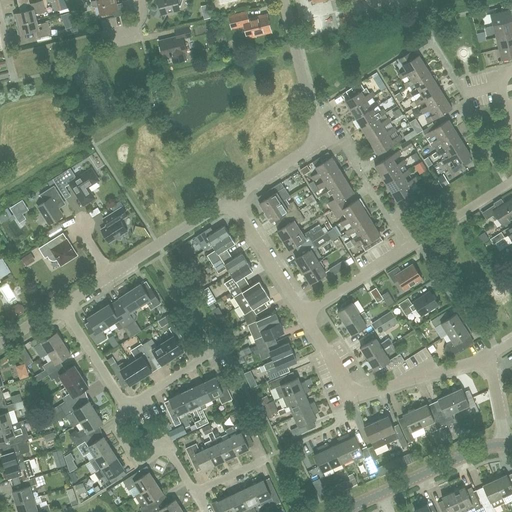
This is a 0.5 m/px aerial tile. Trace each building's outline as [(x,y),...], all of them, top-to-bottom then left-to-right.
[(17,23),(36,19),(35,14),(45,12),(42,0),(29,3),(30,9),(13,13),(14,18),(15,17),(17,23)] [(116,0),(94,0),(91,1),(93,7),(99,5),(100,13),(101,14),(108,12),(113,11),(124,9),(122,2),(117,4),(116,0)] [(157,0),(161,14),(180,9),(177,0),(157,0)] [(493,25),(511,20),(511,18),(511,14),(511,13),(511,3),(508,5),(509,9),(490,14),(493,25)] [(352,18),(349,9),(343,11),(345,16),(339,18),(341,28),(348,26),(346,19),(352,18)] [(255,35),(271,31),(267,15),(248,19),(246,12),(229,16),(232,28),(244,24),(247,37),(250,36),(250,37),(256,36),(255,35)] [(38,24),(36,19),(17,23),(18,30),(17,30),(18,34),(36,30),(37,36),(50,33),(47,21),(38,24)] [(511,20),(493,25),(496,37),(511,33),(511,20)] [(160,41),(164,57),(171,55),(171,56),(173,56),(174,62),(186,59),(184,51),(187,51),(184,38),(191,36),(189,27),(175,30),(177,37),(160,41)] [(511,33),(496,37),(499,49),(511,45),(511,33)] [(511,45),(499,49),(502,60),(511,57),(511,45)] [(401,79),(408,74),(424,64),(419,55),(413,59),(410,52),(399,59),(406,70),(398,75),(401,79)] [(406,88),(409,86),(430,73),(424,64),(408,74),(411,79),(404,84),(406,88)] [(433,75),(432,76),(430,73),(409,86),(412,91),(407,94),(407,97),(408,99),(412,96),(419,91),(435,82),(435,81),(436,80),(433,75)] [(350,98),(345,101),(351,110),(367,100),(374,95),(372,91),(365,96),(361,91),(364,89),(360,82),(346,91),(350,98)] [(435,82),(419,91),(422,96),(415,101),(417,105),(425,100),(441,90),(435,82)] [(423,114),(430,109),(446,99),(441,90),(425,100),(428,105),(420,110),(423,114)] [(446,99),(430,109),(433,114),(425,119),(428,123),(452,108),(446,99)] [(367,100),(351,110),(356,119),(372,109),(380,104),(377,100),(370,105),(367,100)] [(372,109),(356,119),(362,127),(378,117),(385,113),(383,109),(375,114),(372,109)] [(378,117),(362,127),(367,136),(383,126),(391,122),(388,118),(381,122),(378,117)] [(431,143),(454,128),(449,120),(436,128),(434,124),(423,131),(425,135),(428,139),(429,138),(431,143)] [(383,126),(367,136),(373,145),(389,135),(396,130),(394,126),(386,131),(383,126)] [(437,151),(459,137),(454,128),(431,143),(430,143),(433,147),(434,146),(437,151)] [(406,133),(409,139),(416,134),(413,129),(406,133)] [(389,135),(373,145),(378,154),(402,139),(399,135),(392,140),(389,135)] [(444,159),(465,146),(459,137),(437,151),(432,155),(434,159),(438,156),(442,154),(444,159)] [(409,139),(401,145),(404,151),(413,145),(409,139)] [(465,146),(444,159),(441,161),(444,165),(451,160),(454,165),(451,167),(451,169),(453,171),(455,172),(472,161),(469,156),(471,155),(465,146)] [(399,151),(375,166),(381,174),(404,160),(404,159),(397,163),(394,159),(401,155),(399,151)] [(416,152),(415,152),(411,155),(415,161),(419,158),(420,158),(416,152)] [(314,181),(321,176),(338,166),(332,157),(321,164),(318,159),(312,162),(319,172),(311,177),(314,181)] [(404,160),(381,174),(386,183),(404,172),(401,167),(407,164),(404,160)] [(343,175),(338,166),(321,176),(324,181),(317,186),(319,190),(327,185),(343,175)] [(404,172),(386,183),(391,192),(407,182),(404,177),(412,172),(413,172),(410,168),(404,172)] [(91,169),(69,183),(83,205),(94,198),(87,187),(98,180),(91,169)] [(436,178),(439,182),(442,187),(449,183),(445,178),(443,174),(436,178)] [(348,184),(343,175),(327,185),(330,190),(322,194),(325,198),(332,194),(348,184)] [(415,177),(407,182),(391,192),(397,201),(413,191),(410,186),(417,181),(415,177)] [(61,181),(56,184),(59,190),(65,186),(61,181)] [(271,195),(260,203),(265,211),(264,212),(265,212),(282,201),(286,199),(289,197),(286,192),(287,192),(281,182),(268,190),(271,195)] [(354,192),(348,184),(332,194),(335,198),(328,203),(332,210),(347,201),(345,198),(354,192)] [(44,202),(37,206),(49,224),(63,215),(54,201),(61,196),(54,185),(39,195),(44,202)] [(347,201),(332,210),(337,218),(344,213),(347,218),(363,208),(362,205),(364,204),(360,198),(358,199),(349,205),(347,201)] [(14,213),(26,206),(22,199),(10,207),(14,213)] [(282,201),(265,212),(269,220),(270,219),(271,221),(283,213),(286,218),(299,211),(293,201),(289,204),(286,199),(282,201)] [(503,224),(511,217),(511,200),(511,199),(504,204),(505,205),(499,209),(496,204),(483,212),(487,219),(493,215),(496,219),(499,217),(503,224)] [(106,226),(101,229),(109,242),(116,238),(121,239),(122,234),(127,231),(120,220),(127,216),(121,207),(123,206),(120,201),(110,207),(114,212),(108,216),(102,219),(106,226)] [(363,208),(347,218),(340,223),(342,227),(350,222),(353,227),(369,217),(367,214),(369,213),(365,207),(363,208)] [(299,211),(286,218),(289,223),(278,231),(283,240),(300,229),(297,225),(305,220),(299,211)] [(384,213),(378,215),(380,221),(386,219),(384,213)] [(369,217),(353,227),(345,231),(348,235),(355,231),(358,235),(374,225),(369,217)] [(150,236),(150,237),(150,236),(145,226),(144,226),(136,224),(134,233),(150,236)] [(353,239),(351,240),(353,244),(361,239),(364,244),(362,245),(366,250),(373,246),(369,241),(379,235),(380,234),(374,225),(358,235),(355,238),(353,239)] [(210,240),(213,245),(230,234),(225,226),(207,237),(204,231),(195,236),(199,242),(201,245),(210,240)] [(303,234),(300,229),(283,240),(289,249),(309,236),(312,242),(325,233),(322,228),(313,234),(311,229),(303,234)] [(312,242),(315,247),(316,248),(330,239),(331,239),(327,232),(325,233),(312,242)] [(494,244),(504,237),(501,232),(490,239),(494,244)] [(236,243),(230,234),(213,245),(216,250),(208,255),(213,264),(222,259),(219,254),(236,243)] [(484,235),(479,238),(483,243),(488,240),(486,237),(485,238),(484,235)] [(56,260),(60,265),(76,255),(66,239),(60,242),(57,236),(39,248),(45,258),(48,256),(49,258),(50,259),(51,260),(53,260),(54,260),(56,260)] [(296,259),(303,271),(319,261),(323,259),(318,251),(314,254),(311,249),(296,259)] [(31,267),(41,260),(36,253),(26,260),(31,267)] [(225,264),(222,259),(213,264),(218,273),(227,267),(230,272),(247,262),(242,253),(225,264)] [(351,257),(344,261),(343,260),(329,269),(333,276),(347,266),(354,262),(351,257)] [(2,259),(0,259),(0,279),(0,280),(0,278),(11,272),(2,259)] [(326,273),(319,261),(303,271),(311,282),(326,273)] [(225,282),(231,292),(239,286),(236,282),(253,271),(247,262),(230,272),(233,277),(225,282)] [(405,289),(422,279),(413,264),(401,272),(398,266),(388,273),(394,283),(399,280),(405,289)] [(239,286),(231,292),(226,295),(228,298),(233,295),(236,300),(239,305),(265,289),(259,281),(242,291),(239,286)] [(10,302),(20,296),(13,284),(3,290),(10,302)] [(150,309),(155,307),(160,303),(151,289),(146,292),(141,284),(130,291),(139,306),(146,302),(150,309)] [(376,287),(370,291),(377,302),(383,299),(376,287)] [(243,315),(246,320),(256,314),(253,309),(270,298),(265,289),(239,305),(242,310),(245,314),(243,315)] [(119,309),(128,323),(133,320),(132,319),(134,317),(135,315),(132,310),(139,306),(130,291),(119,298),(114,302),(119,309)] [(419,317),(421,316),(438,305),(430,292),(413,302),(414,303),(412,304),(408,298),(399,304),(406,316),(412,312),(414,316),(416,317),(419,317)] [(216,301),(211,293),(204,297),(209,305),(216,301)] [(98,311),(108,326),(114,322),(119,330),(124,326),(129,333),(133,331),(128,324),(128,323),(119,309),(114,302),(109,305),(109,304),(98,311)] [(352,303),(338,312),(345,323),(359,315),(352,303)] [(107,337),(102,330),(108,326),(98,311),(87,318),(87,319),(83,322),(88,329),(87,330),(96,344),(107,337)] [(359,315),(345,323),(353,334),(366,326),(362,319),(367,316),(364,311),(359,314),(359,315)] [(391,311),(380,318),(383,324),(395,317),(391,311)] [(256,314),(246,320),(250,328),(252,334),(280,322),(275,312),(259,319),(256,314)] [(459,313),(457,314),(446,320),(443,314),(432,321),(436,327),(442,323),(448,333),(465,323),(459,313)] [(171,314),(168,315),(162,319),(165,325),(174,319),(171,314)] [(221,317),(217,320),(224,333),(229,330),(221,317)] [(384,331),(398,322),(395,317),(383,324),(381,326),(384,331)] [(254,339),(258,349),(267,345),(265,340),(284,331),(280,322),(252,334),(254,339)] [(448,333),(453,341),(448,344),(450,347),(448,348),(450,351),(446,354),(449,359),(469,346),(464,339),(470,335),(470,334),(471,333),(465,323),(448,333)] [(174,336),(163,343),(172,357),(183,351),(178,342),(183,339),(174,325),(169,328),(174,336)] [(230,330),(224,333),(230,343),(235,340),(230,330)] [(44,333),(30,342),(40,358),(48,353),(63,343),(56,332),(48,338),(44,333)] [(368,359),(392,343),(389,338),(380,344),(376,339),(361,348),(368,359)] [(172,357),(163,343),(156,347),(152,339),(142,345),(151,359),(156,356),(161,365),(172,357)] [(267,345),(258,349),(262,359),(271,355),(274,360),(293,352),(288,342),(270,350),(267,345)] [(70,354),(63,343),(48,353),(52,359),(42,366),(48,375),(62,366),(59,361),(70,354)] [(392,343),(368,359),(375,370),(385,363),(389,369),(390,370),(404,361),(403,359),(400,353),(390,360),(386,354),(393,350),(395,348),(392,343)] [(142,356),(131,363),(140,378),(151,371),(146,362),(151,359),(142,345),(137,348),(142,356)] [(239,357),(251,351),(248,346),(237,351),(239,357)] [(297,362),(293,352),(274,360),(265,364),(267,369),(271,379),(280,375),(278,370),(297,362)] [(140,378),(131,363),(125,367),(122,363),(118,366),(112,357),(107,360),(119,380),(124,376),(130,385),(140,378)] [(24,378),(33,375),(28,362),(19,365),(24,378)] [(66,386),(81,377),(74,366),(65,371),(62,366),(48,375),(51,380),(54,379),(56,383),(62,380),(66,386)] [(279,398),(282,397),(307,386),(305,381),(300,383),(298,377),(285,383),(282,376),(270,381),(273,388),(275,387),(279,398)] [(88,387),(81,377),(66,386),(70,393),(62,398),(65,402),(59,406),(62,411),(77,402),(73,397),(88,387)] [(204,383),(211,399),(218,396),(222,404),(232,400),(225,384),(220,387),(215,378),(204,383)] [(205,402),(211,399),(204,383),(192,389),(202,410),(207,408),(205,402)] [(307,386),(282,397),(286,407),(290,405),(290,406),(307,398),(305,393),(309,391),(307,386)] [(450,393),(457,410),(469,405),(473,413),(478,410),(472,397),(466,399),(461,388),(450,393)] [(188,410),(189,410),(195,407),(201,419),(200,420),(202,425),(208,422),(206,417),(202,410),(192,389),(181,394),(188,410)] [(19,393),(10,396),(13,403),(22,400),(19,393)] [(451,413),(457,410),(450,393),(438,399),(443,410),(438,412),(444,426),(454,421),(451,413)] [(188,410),(181,394),(169,399),(171,404),(166,407),(175,426),(180,424),(177,415),(188,410)] [(309,403),(307,398),(290,406),(294,416),(316,406),(314,401),(309,403)] [(73,426),(80,421),(95,412),(88,401),(80,407),(77,402),(62,411),(73,426)] [(13,403),(6,406),(0,407),(0,411),(1,414),(0,414),(0,427),(19,422),(19,421),(17,421),(14,410),(15,410),(13,404),(13,403)] [(427,404),(415,409),(423,426),(430,423),(433,431),(444,426),(438,412),(432,415),(427,404)] [(319,412),(316,406),(294,416),(299,426),(291,429),(294,436),(306,431),(303,424),(316,419),(314,414),(319,412)] [(408,426),(403,428),(409,442),(415,439),(411,432),(423,426),(415,409),(403,415),(408,426)] [(102,423),(95,412),(80,421),(84,427),(77,433),(80,437),(74,441),(77,446),(91,437),(88,432),(102,423)] [(388,416),(376,421),(386,443),(398,438),(402,448),(408,445),(402,433),(397,435),(388,416)] [(255,421),(249,424),(254,435),(261,432),(255,421)] [(374,449),(386,443),(376,421),(365,426),(373,445),(367,448),(370,455),(373,461),(379,459),(374,449)] [(19,422),(0,427),(0,441),(9,439),(11,445),(10,445),(11,445),(26,441),(25,440),(19,422)] [(225,430),(237,454),(248,449),(244,440),(250,438),(242,422),(225,430)] [(464,429),(458,432),(462,439),(467,437),(464,429)] [(220,436),(215,438),(225,460),(237,454),(225,430),(229,439),(223,442),(220,436)] [(349,434),(343,436),(353,458),(355,463),(359,461),(358,459),(364,456),(363,453),(356,436),(350,438),(349,434)] [(340,443),(335,445),(343,462),(353,458),(343,436),(338,438),(340,443)] [(95,457),(110,448),(103,437),(95,442),(91,437),(77,446),(83,456),(91,451),(95,457)] [(213,446),(206,449),(214,465),(225,460),(215,438),(210,441),(213,446)] [(17,463),(24,461),(21,454),(29,452),(26,441),(11,445),(13,452),(1,456),(5,467),(17,463)] [(328,443),(323,445),(333,467),(343,462),(335,445),(330,447),(328,443)] [(214,465),(206,449),(200,452),(196,444),(185,449),(193,464),(198,462),(202,470),(214,465)] [(333,467),(323,445),(317,448),(319,452),(314,455),(322,472),(333,467)] [(108,464),(117,458),(110,448),(95,457),(90,460),(92,464),(96,471),(102,468),(108,464)] [(70,453),(64,457),(67,464),(74,459),(70,453)] [(364,458),(363,459),(370,473),(377,469),(376,468),(373,461),(370,455),(364,458)] [(94,473),(99,480),(102,479),(104,482),(101,483),(104,489),(118,480),(115,475),(124,469),(123,468),(125,467),(122,462),(120,463),(117,458),(108,464),(102,468),(96,471),(94,473)] [(24,461),(17,463),(5,467),(8,478),(9,478),(20,474),(22,481),(30,479),(29,477),(34,475),(31,466),(29,459),(24,461)] [(141,493),(155,483),(148,473),(140,478),(137,473),(123,482),(128,491),(136,486),(141,493)] [(511,485),(508,475),(507,474),(496,480),(503,496),(511,491),(511,485)] [(22,488),(13,491),(12,491),(16,504),(33,498),(32,493),(30,488),(46,483),(43,475),(41,475),(32,478),(30,479),(22,481),(20,482),(22,488)] [(354,478),(346,482),(345,480),(339,483),(342,490),(349,488),(357,484),(354,478)] [(318,495),(325,492),(319,479),(312,482),(318,495)] [(506,503),(496,480),(484,485),(488,494),(480,497),(486,511),(496,511),(495,507),(505,503),(506,503)] [(263,481),(251,486),(259,503),(259,502),(262,507),(273,502),(274,505),(280,503),(273,487),(267,490),(263,481)] [(86,492),(83,483),(75,485),(78,494),(86,492)] [(135,496),(142,507),(140,508),(142,511),(145,511),(157,504),(154,499),(162,494),(155,483),(141,493),(135,496)] [(251,486),(240,492),(249,511),(254,511),(252,506),(259,503),(251,486)] [(465,487),(454,492),(463,511),(485,511),(483,506),(481,506),(476,496),(470,498),(465,487)] [(67,490),(69,497),(75,495),(73,488),(67,490)] [(249,511),(240,492),(229,497),(235,511),(238,511),(242,510),(243,511),(249,511)] [(463,511),(454,492),(443,497),(444,500),(438,502),(442,511),(463,511)] [(235,511),(229,497),(216,502),(221,511),(219,511),(235,511)] [(35,504),(33,498),(16,504),(19,511),(50,511),(48,504),(41,506),(40,503),(35,504)] [(157,504),(145,511),(180,511),(182,511),(175,500),(160,509),(157,504)]
